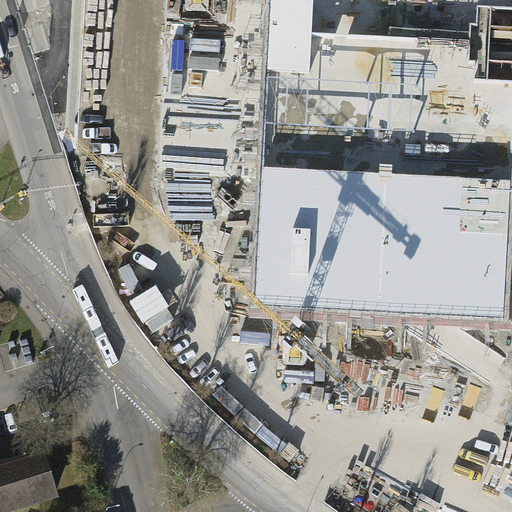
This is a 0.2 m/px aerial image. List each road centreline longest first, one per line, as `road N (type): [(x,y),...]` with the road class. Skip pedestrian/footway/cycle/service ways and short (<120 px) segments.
road 1 (residential): [(96,336),(0,40)]
road 2 (residential): [(96,336),(278,505)]
road 3 (residential): [(145,511),(96,336)]
road 4 (residential): [(0,239),(96,336)]
